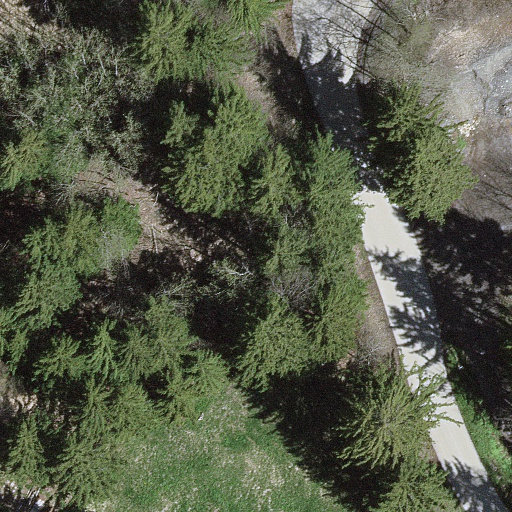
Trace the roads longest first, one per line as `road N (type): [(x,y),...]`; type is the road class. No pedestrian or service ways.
road 1 (unclassified): [(495,511),(389,248),(327,25),(327,0)]
road 2 (track): [(511,356),(486,266),(380,216)]
